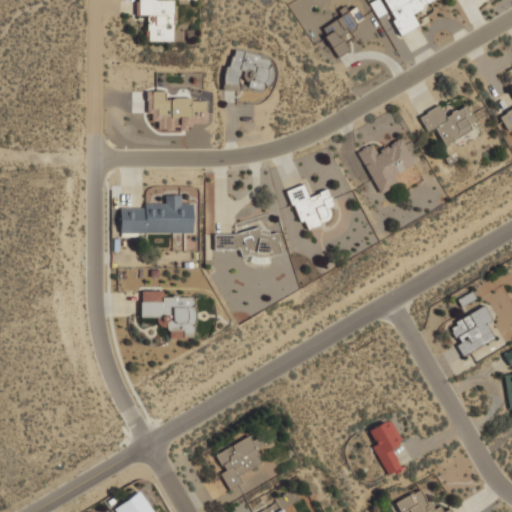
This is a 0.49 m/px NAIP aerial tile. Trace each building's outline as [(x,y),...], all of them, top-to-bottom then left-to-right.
[(172,39),(172,0),(136,0),(136,13),(146,13),(145,39),(172,39)] [(380,0),(399,34),(418,24),(411,10),(431,0),(380,0)] [(341,34),(364,20),(355,5),(320,26),(337,55),(349,47),(341,34)] [(223,84),(264,92),(271,56),(230,48),(223,84)] [(507,129),(511,125),(511,84),(508,87),(511,93),(511,106),(498,115),(507,129)] [(204,100),(189,101),(189,97),(163,99),(162,90),(146,91),(148,121),(157,120),(158,129),(169,128),(169,118),(178,117),(179,130),(189,129),(188,123),(205,122),(204,100)] [(439,104),(419,114),(426,130),(435,126),(443,142),(477,126),(467,103),(443,114),(439,104)] [(378,195),(399,185),(393,174),(414,164),(401,137),(376,149),(372,141),(356,149),(378,195)] [(287,188),(301,228),(330,219),(326,207),(333,205),(327,187),(307,194),(303,183),(287,188)] [(191,232),(190,203),(179,203),(179,194),(162,194),(162,204),(118,204),(119,233),(191,232)] [(212,231),(212,249),(241,248),(241,265),(269,264),(269,253),(278,253),(277,229),(212,231)] [(167,336),(191,336),(191,295),(160,294),(160,289),(138,289),(137,315),(156,315),(156,328),(167,328),(167,336)] [(445,324),(462,355),(494,337),(485,322),(491,318),(483,303),(445,324)] [(502,373),(508,407),(511,406),(511,347),(504,349),(508,372),(502,373)] [(400,466),(390,444),(400,440),(389,418),(365,429),(385,473),(400,466)] [(229,488),(243,480),(239,472),(264,458),(251,433),(211,454),(229,488)] [(398,511),(452,511),(448,504),(432,511),(420,487),(393,500),(398,511)] [(112,506),(116,511),(152,511),(137,489),(112,506)]
